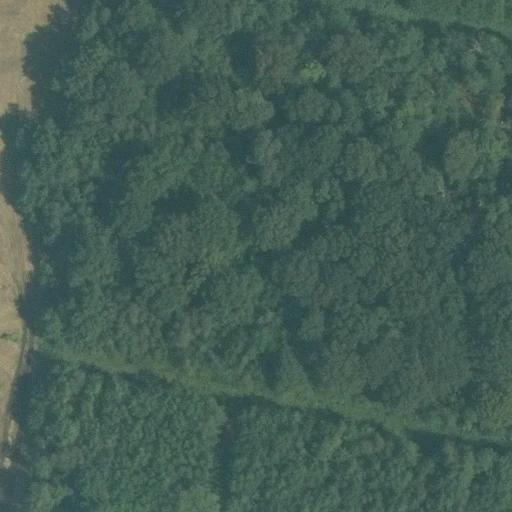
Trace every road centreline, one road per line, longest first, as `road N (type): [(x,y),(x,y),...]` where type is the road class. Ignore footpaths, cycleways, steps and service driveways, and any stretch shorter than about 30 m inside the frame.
road 1 (track): [(0,271),(27,336),(52,365),(511,455)]
road 2 (track): [(511,43),(243,0)]
road 3 (track): [(55,0),(0,186)]
